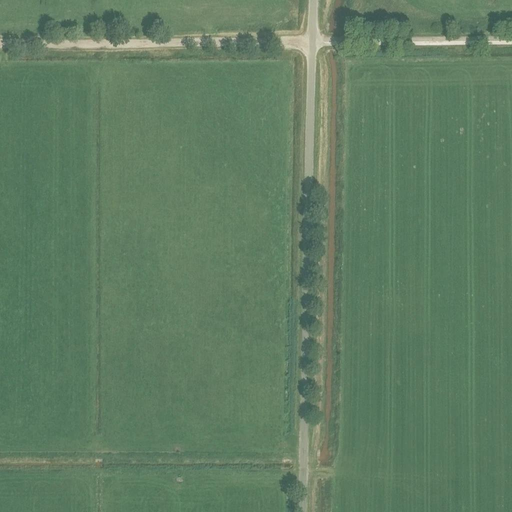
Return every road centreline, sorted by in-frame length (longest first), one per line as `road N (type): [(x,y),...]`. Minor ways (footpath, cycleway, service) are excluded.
road 1 (unclassified): [(303,511),(313,0)]
road 2 (track): [(0,41),(311,38)]
road 3 (track): [(511,38),(311,38)]
